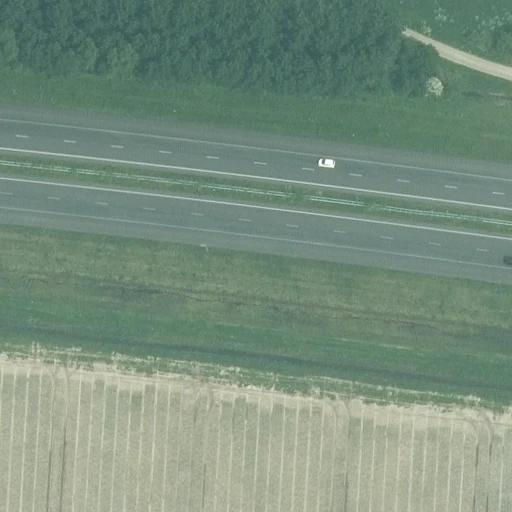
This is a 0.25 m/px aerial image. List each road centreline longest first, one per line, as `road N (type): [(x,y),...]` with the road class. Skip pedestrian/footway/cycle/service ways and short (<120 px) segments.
road 1 (motorway): [(511,196),(0,134)]
road 2 (motorway): [(0,194),(511,256)]
